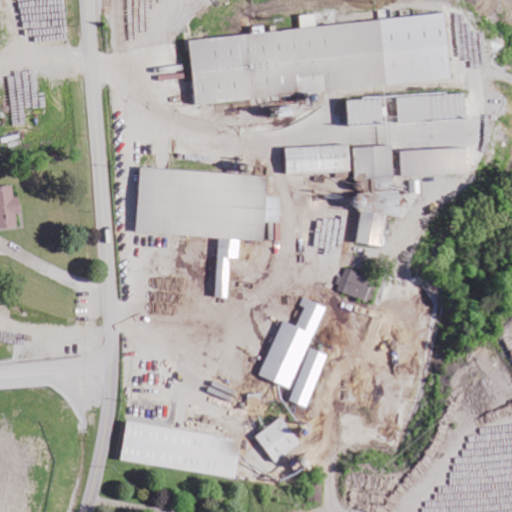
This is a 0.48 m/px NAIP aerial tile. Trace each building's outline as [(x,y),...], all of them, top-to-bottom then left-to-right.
[(454,78),(449,14),(319,25),(318,14),(303,15),(304,30),(194,39),(199,104),(303,95),(301,79),(316,78),(316,76),(331,75),(332,89),(454,78)] [(463,118),(463,105),(469,105),(468,94),(402,97),(403,120),(463,118)] [(353,123),(389,122),(388,99),(352,100),(353,123)] [(290,148),(291,174),(340,173),(340,174),(355,174),(354,145),(290,148)] [(357,148),(358,181),(375,181),(376,193),(362,193),(364,245),(389,244),(388,217),(404,217),(403,190),(397,190),(395,146),(357,148)] [(404,151),(405,176),(472,174),(472,148),(404,151)] [(219,298),(231,298),(233,258),(243,259),(244,240),(268,241),(269,222),(284,223),(286,197),(271,197),(272,176),(144,169),(140,233),(222,238),(219,298)] [(0,187),(0,229),(20,227),(19,215),(24,214),(22,196),(17,197),(15,185),(0,187)] [(342,276),(338,290),(369,300),(376,277),(348,268),(345,277),(342,276)] [(286,321),(263,376),(294,389),(329,307),(307,298),(303,306),(308,308),(300,327),(286,321)] [(293,401),(310,408),(331,355),(313,348),(293,401)] [(259,437),(278,463),(305,443),(286,417),(259,437)] [(245,439),(131,422),(125,462),(240,478),(245,439)]
